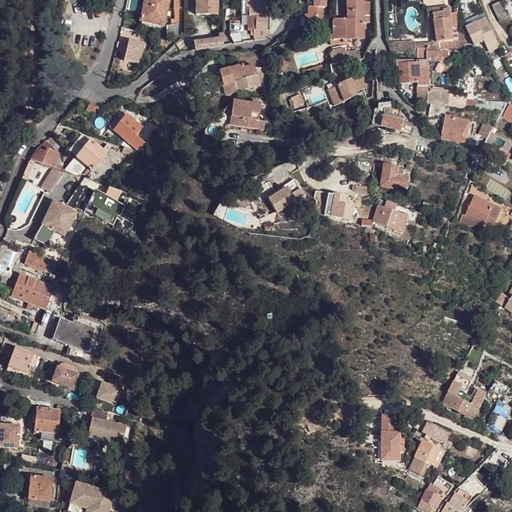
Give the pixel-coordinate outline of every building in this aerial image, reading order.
[(145,0),(141,22),(164,27),(169,0),(145,0)] [(197,0),(197,15),(218,15),(218,0),(197,0)] [(308,15),(307,28),(324,29),(324,0),(312,0),(313,7),(308,7),(308,15)] [(362,0),(350,0),(350,18),(335,18),(335,33),(335,37),(333,37),(333,46),(353,42),(353,37),(365,38),(366,38),(366,22),(372,22),(372,1),(366,2),(366,0),(365,0),(362,0)] [(256,37),(255,40),(268,38),(270,36),(270,32),(269,31),(269,7),(258,7),(258,2),(248,2),(248,7),(251,7),(250,16),(250,31),(252,31),(256,31),(256,37)] [(500,3),(493,7),(500,23),(508,19),(500,3)] [(450,6),(428,8),(433,42),(433,43),(438,43),(436,33),(435,23),(435,16),(445,14),(444,11),(451,11),(450,6)] [(436,33),(453,31),(451,20),(451,15),(451,11),(444,11),(445,14),(435,16),(435,23),(436,33)] [(488,20),(468,30),(475,45),(485,41),(486,43),(496,39),(488,20)] [(169,38),(182,36),(182,22),(169,25),(169,38)] [(454,40),(453,31),(436,33),(438,43),(443,42),(454,40)] [(222,46),(224,46),(224,45),(223,37),(224,34),(221,34),(221,38),(195,42),(196,50),(212,48),(222,46)] [(240,34),(231,36),(235,44),(242,43),(240,34)] [(500,47),(496,39),(486,43),(490,51),(500,47)] [(459,41),(459,40),(454,40),(443,42),(443,50),(460,49),(459,41)] [(438,43),(433,43),(433,42),(419,44),(418,51),(441,50),(443,50),(443,42),(438,43)] [(408,43),(391,44),(392,55),(409,54),(409,44),(408,43)] [(409,44),(409,54),(417,54),(416,51),(417,51),(418,51),(419,44),(419,43),(409,44)] [(332,53),(334,61),(350,59),(349,58),(362,57),(361,50),(357,50),(348,51),(347,46),(335,49),(332,53)] [(400,69),(401,85),(418,84),(419,106),(426,107),(431,107),(440,107),(441,98),(450,100),(450,97),(451,93),(429,90),(429,87),(429,86),(428,69),(445,69),(446,54),(445,54),(441,54),(441,50),(418,51),(417,51),(418,63),(418,66),(400,66),(400,69)] [(452,54),(446,54),(445,69),(428,69),(429,86),(433,86),(433,74),(445,73),(451,73),(452,54)] [(285,72),(289,63),(283,61),(279,69),(285,72)] [(234,82),(258,75),(254,65),(245,69),(231,72),(234,82)] [(234,82),(237,92),(247,89),(260,85),(261,85),(258,75),(234,82)] [(337,86),(328,90),(335,105),(344,101),(356,96),(358,101),(367,98),(363,88),(366,87),(361,75),(351,79),(337,85),(337,86)] [(296,108),(304,104),(300,94),(291,99),(296,108)] [(450,100),(449,108),(460,109),(460,100),(456,100),(456,99),(450,97),(450,100)] [(502,115),(509,105),(479,100),(477,111),(502,115)] [(88,101),(81,112),(88,116),(95,106),(88,101)] [(393,109),(392,103),(378,104),(378,111),(374,110),(371,125),(380,127),(410,132),(411,128),(404,127),(405,121),(391,118),(383,117),(385,110),(392,109),(393,109)] [(260,116),(261,104),(253,104),(253,106),(252,111),(233,109),(231,128),(264,132),(265,123),(259,122),(256,122),(257,115),(260,116)] [(440,107),(431,107),(429,119),(435,120),(445,115),(446,108),(440,107)] [(385,110),(383,117),(391,118),(392,109),(385,110)] [(118,110),(106,125),(135,148),(141,141),(132,134),(139,125),(118,110)] [(511,118),(505,114),(503,117),(511,123),(511,118)] [(148,115),(144,122),(153,126),(157,120),(148,115)] [(447,118),(442,138),(465,143),(465,141),(469,123),(469,122),(447,118)] [(469,123),(465,141),(471,142),(475,124),(469,123)] [(479,136),(488,140),(495,127),(484,125),(479,136)] [(80,132),(66,150),(73,156),(87,138),(80,132)] [(73,156),(64,171),(75,175),(83,165),(89,169),(103,151),(100,148),(87,138),(73,156)] [(104,142),(100,148),(103,151),(109,144),(104,142)] [(482,151),(502,164),(504,159),(492,151),(493,149),(485,145),(482,151)] [(34,147),(27,159),(47,165),(50,167),(56,152),(44,148),(43,151),(34,147)] [(113,152),(125,159),(130,154),(118,147),(113,152)] [(385,166),(382,187),(405,190),(408,178),(397,177),(399,168),(385,166)] [(60,172),(53,169),(41,188),(51,192),(63,173),(60,172)] [(272,195),(274,197),(293,185),(292,183),(272,195)] [(274,197),(266,202),(274,216),(292,205),(295,210),(305,203),(302,199),(303,199),(298,191),(298,192),(293,185),(274,197)] [(352,193),(361,194),(362,187),(352,186),(352,193)] [(130,195),(108,188),(105,195),(93,190),(93,191),(84,187),(74,208),(84,213),(84,211),(113,225),(118,215),(120,216),(130,195)] [(502,210),(474,197),(464,216),(462,215),(459,221),(480,231),(485,223),(494,227),(502,210)] [(73,209),(50,200),(30,239),(44,246),(53,228),(62,232),(73,209)] [(354,203),(337,200),(336,206),(335,214),(352,217),(354,203)] [(379,203),(372,219),(402,231),(408,215),(379,203)] [(43,270),(47,256),(26,249),(22,262),(43,270)] [(8,294),(42,307),(50,284),(16,271),(8,294)] [(511,288),(509,294),(511,296),(511,297),(510,301),(505,299),(502,305),(506,308),(505,308),(511,312),(511,288)] [(58,312),(49,338),(66,344),(63,353),(85,361),(100,318),(81,311),(77,319),(58,312)] [(132,332),(125,328),(123,338),(131,340),(132,332)] [(31,353),(12,346),(12,347),(5,365),(24,372),(31,353)] [(50,373),(48,380),(70,388),(75,373),(53,366),(50,373)] [(48,380),(50,373),(44,371),(41,381),(47,383),(48,380)] [(460,373),(444,405),(452,409),(467,417),(466,418),(474,422),(488,396),(480,393),(476,400),(465,394),(466,392),(467,393),(472,383),(462,378),(463,375),(460,373)] [(463,375),(462,378),(472,383),(473,380),(463,375)] [(98,382),(95,391),(114,397),(119,382),(107,377),(104,384),(98,382)] [(511,389),(496,382),(489,398),(500,403),(489,427),(503,433),(511,413),(511,408),(504,404),(511,389)] [(39,430),(61,435),(65,412),(43,407),(39,430)] [(91,407),(84,436),(101,440),(100,443),(119,448),(124,424),(104,420),(105,411),(91,407)] [(398,416),(386,416),(385,433),(380,433),(380,458),(401,459),(401,451),(406,451),(406,445),(401,445),(402,434),(398,426),(398,416)] [(2,443),(21,446),(24,424),(5,421),(2,443)] [(429,435),(434,424),(430,422),(424,432),(429,435)] [(429,435),(447,444),(453,434),(434,424),(429,435)] [(446,452),(425,442),(412,468),(426,475),(432,464),(439,468),(446,452)] [(491,452),(495,447),(487,443),(484,448),(491,452)] [(501,447),(489,458),(499,469),(511,458),(501,447)] [(49,477),(28,475),(25,498),(46,500),(49,477)] [(72,481),(66,502),(84,507),(82,511),(104,511),(111,492),(72,481)] [(441,488),(431,483),(419,507),(433,511),(436,506),(438,506),(442,498),(437,495),(438,494),(439,494),(441,488)] [(470,492),(476,500),(482,494),(480,491),(476,486),(470,492)] [(454,496),(449,503),(461,511),(466,503),(454,496)] [(448,511),(462,511),(461,511),(449,503),(447,503),(444,509),(448,511)]
